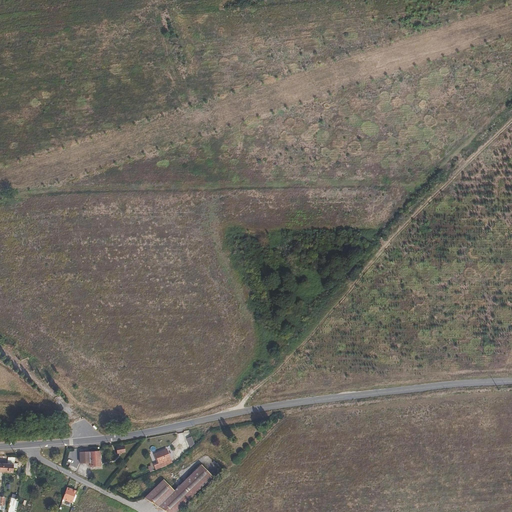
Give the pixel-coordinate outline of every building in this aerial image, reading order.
[(189,446),(193,445),(190,430),(185,432),(189,446)] [(170,464),(165,449),(154,454),(157,463),(152,465),(154,469),(170,464)] [(79,455),(80,465),(90,464),(90,468),(100,467),(99,453),(79,455)] [(0,463),(0,473),(11,474),(12,465),(0,463)] [(164,480),(145,499),(165,511),(176,511),(213,476),(201,465),(175,492),(164,480)] [(38,487),(35,494),(39,496),(45,479),(48,480),(50,475),(40,471),(35,485),(38,487)] [(51,476),(42,499),(49,502),(57,478),(51,476)] [(71,501),(74,492),(66,489),(63,498),(71,501)]
